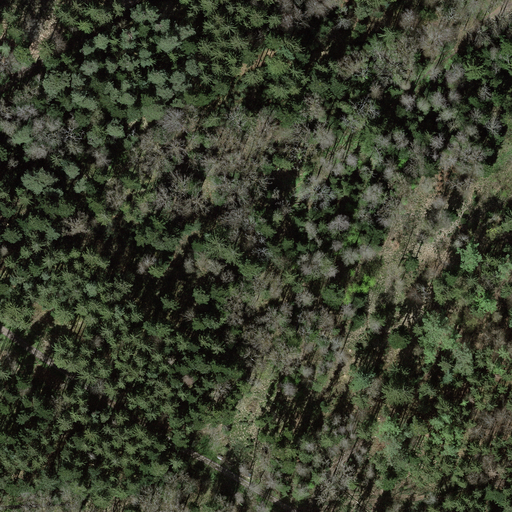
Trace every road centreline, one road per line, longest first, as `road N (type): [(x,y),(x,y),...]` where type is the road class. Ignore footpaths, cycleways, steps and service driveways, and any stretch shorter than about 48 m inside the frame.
road 1 (track): [(0,328),(290,511)]
road 2 (track): [(0,94),(62,48),(156,0)]
